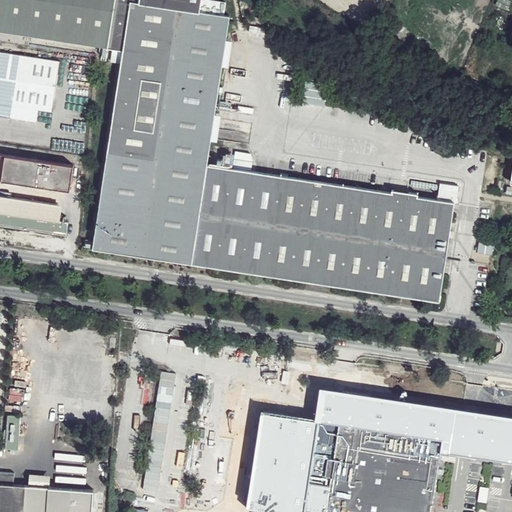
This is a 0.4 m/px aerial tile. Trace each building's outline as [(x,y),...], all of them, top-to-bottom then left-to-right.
[(0,0),(0,29),(109,48),(115,0),(0,0)] [(115,0),(109,46),(109,48),(114,49),(124,51),(122,62),(92,248),(441,302),(457,204),(416,198),(405,197),(405,192),(394,191),(393,194),(254,172),(236,169),(211,165),(233,16),(228,15),(203,12),(204,0),(115,0)] [(230,2),(216,0),(204,0),(203,12),(228,15),(230,2)] [(112,61),(122,62),(124,51),(114,49),(112,61)] [(0,100),(13,102),(17,55),(0,52),(0,100)] [(61,62),(17,55),(13,102),(12,118),(39,122),(41,109),(54,112),(61,62)] [(324,105),(327,83),(304,80),(301,102),(324,105)] [(13,102),(0,100),(0,116),(12,118),(13,102)] [(71,165),(0,153),(0,178),(67,190),(71,165)] [(236,169),(254,172),(255,162),(237,160),(236,169)] [(0,209),(0,223),(64,234),(66,221),(52,218),(0,209)] [(478,251),(492,252),(493,237),(480,236),(478,251)] [(483,267),(479,293),(487,294),(491,268),(483,267)] [(511,416),(507,416),(485,412),(341,390),(336,421),(440,438),(439,448),(480,455),(503,458),(511,459),(511,416)] [(3,447),(16,449),(20,415),(7,413),(3,447)] [(321,418),(308,508),(328,511),(427,511),(439,448),(440,438),(336,421),(321,418)] [(0,511),(93,511),(95,490),(15,485),(15,474),(0,473),(0,511)]
